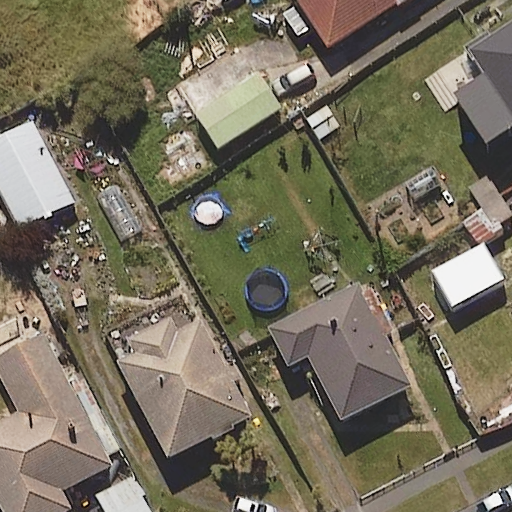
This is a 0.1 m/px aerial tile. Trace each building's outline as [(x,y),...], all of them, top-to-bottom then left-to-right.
[(289,0),(327,57),(415,0),(289,0)] [(511,151),(511,41),(472,68),(488,93),(457,115),(491,166),(511,151)] [(280,115),(258,82),(196,122),(218,156),(280,115)] [(75,208),(31,125),(0,141),(0,195),(22,236),(75,208)] [(511,225),(511,218),(489,185),(452,211),(479,249),(511,225)] [(392,339),(367,288),(270,338),(287,371),(304,362),(340,432),(412,396),(385,342),(392,339)] [(251,428),(189,303),(104,345),(167,470),(251,428)] [(115,473),(44,343),(0,366),(0,383),(20,420),(0,431),(0,511),(67,511),(62,501),(115,473)] [(148,511),(132,482),(93,503),(97,511),(148,511)]
